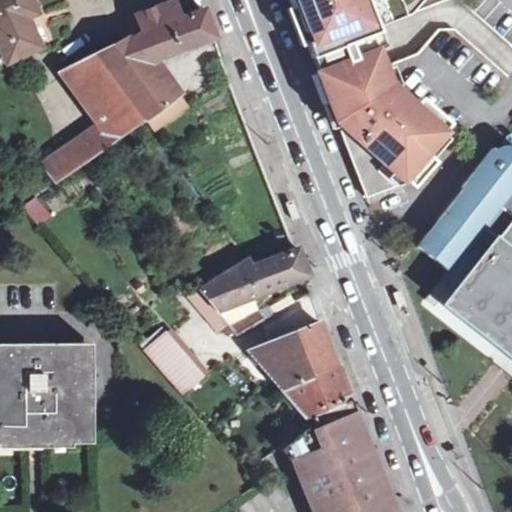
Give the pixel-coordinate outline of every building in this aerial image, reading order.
[(29,0),(0,0),(0,44),(8,61),(39,47),(26,18),(36,13),(29,0)] [(290,0),(317,71),(366,197),(406,182),(448,135),(390,83),(371,35),(380,30),(367,0),(290,0)] [(169,23),(180,19),(175,4),(163,8),(169,23)] [(216,39),(205,9),(202,10),(180,19),(169,23),(163,8),(163,7),(136,17),(141,29),(131,33),(133,39),(100,56),(146,119),(154,130),(181,110),(148,64),(214,39),(216,39)] [(146,119),(100,56),(68,73),(103,123),(42,166),(54,184),(84,163),(146,119)] [(494,146),(462,186),(465,188),(418,245),(449,270),(484,227),(498,238),(505,244),(478,279),(511,306),(511,147),(509,146),(503,146),(497,149),(494,146)] [(287,199),(294,218),(303,215),(296,196),(287,199)] [(36,226),(51,218),(40,198),(25,206),(36,226)] [(511,306),(478,279),(505,244),(498,238),(443,308),(511,356),(511,306)] [(248,258),(198,290),(199,291),(216,312),(304,278),(309,276),(298,249),(295,250),(254,265),(248,258)] [(442,280),(427,299),(435,305),(450,286),(442,280)] [(226,324),(216,312),(199,291),(191,298),(218,331),(226,324)] [(392,295),(398,313),(407,310),(401,292),(392,295)] [(237,337),(264,321),(259,311),(230,328),(233,332),(237,337)] [(282,391),(336,367),(326,344),(318,324),(249,352),(282,391)] [(230,328),(228,326),(224,329),(229,336),(233,332),(230,328)] [(171,380),(193,362),(168,333),(145,352),(169,381),(171,380)] [(96,345),(0,344),(0,442),(31,443),(42,443),(95,443),(96,345)] [(181,394),(202,376),(193,362),(171,380),(181,394)] [(336,367),(282,391),(302,414),(278,434),(286,444),(311,424),(306,417),(352,398),(346,383),(339,366),(336,367)] [(356,408),(352,398),(306,417),(311,424),(286,444),(277,451),(288,464),(291,463),(312,511),(393,511),(356,415),(358,414),(356,408)]
